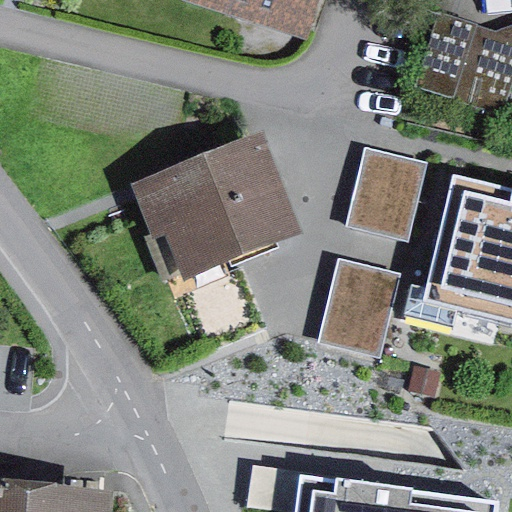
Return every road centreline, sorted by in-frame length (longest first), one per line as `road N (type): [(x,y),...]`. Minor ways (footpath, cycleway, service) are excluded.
road 1 (residential): [(354,0),(334,57),(308,81),(268,90),(0,26)]
road 2 (unclassified): [(179,511),(113,369),(0,207)]
